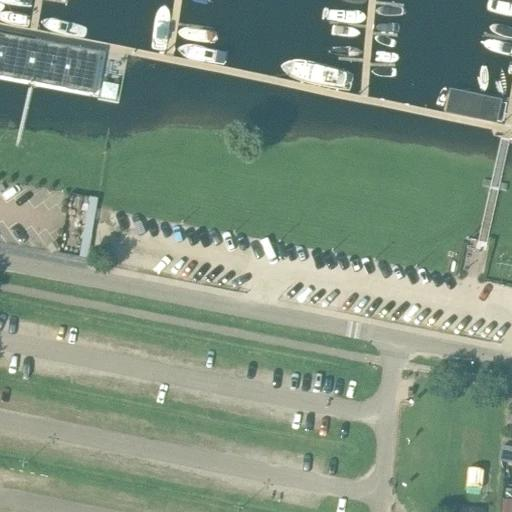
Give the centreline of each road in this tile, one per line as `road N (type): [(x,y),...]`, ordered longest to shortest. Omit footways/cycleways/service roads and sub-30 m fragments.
road 1 (unclassified): [(258,317),(0,266)]
road 2 (unclassified): [(381,511),(392,342)]
road 3 (unclassified): [(392,342),(258,317)]
road 4 (unclassified): [(511,362),(392,342)]
